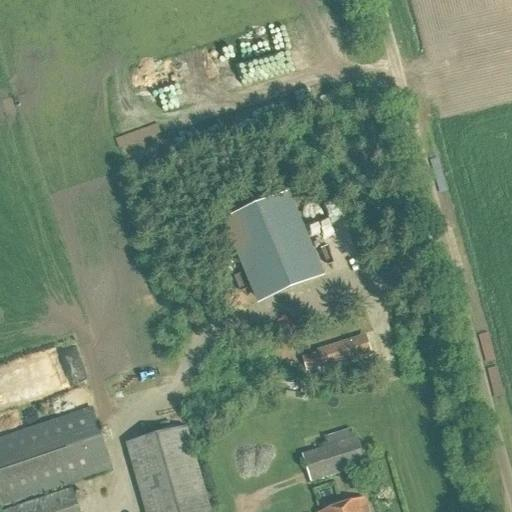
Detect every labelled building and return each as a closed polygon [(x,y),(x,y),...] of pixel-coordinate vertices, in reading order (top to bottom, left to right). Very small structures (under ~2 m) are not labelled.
[(216,81),(174,86),(176,107),(218,101),(216,81)] [(229,220),(262,306),(330,280),(297,194),(229,220)] [(326,371),(376,359),(370,337),(320,348),(326,371)] [(30,400),(92,380),(83,351),(20,371),(30,400)] [(0,440),(0,508),(114,470),(93,409),(0,440)] [(211,511),(188,428),(128,445),(146,511),(211,511)] [(303,456),(311,483),(365,466),(357,438),(303,456)] [(5,511),(80,511),(73,489),(5,511)] [(369,511),(365,499),(327,511),(369,511)]
